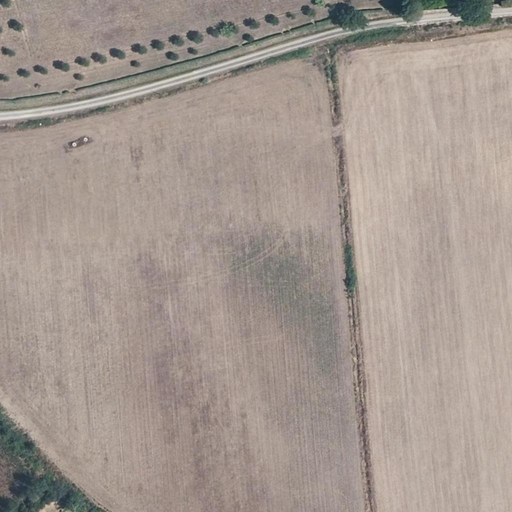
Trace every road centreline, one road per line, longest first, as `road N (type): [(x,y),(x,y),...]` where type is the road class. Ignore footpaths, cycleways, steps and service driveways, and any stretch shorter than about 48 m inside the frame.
road 1 (unclassified): [(511,11),(389,21),(136,91)]
road 2 (track): [(0,117),(136,91)]
